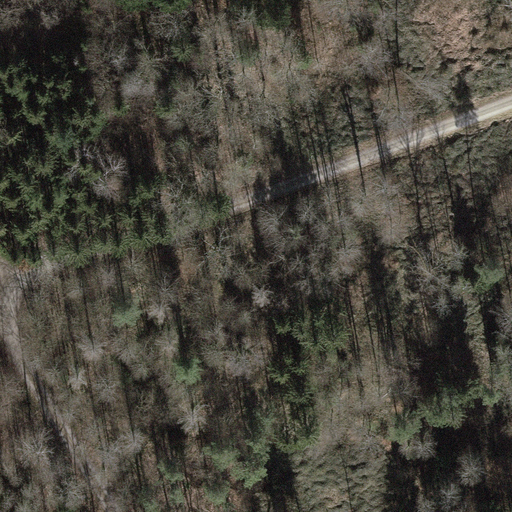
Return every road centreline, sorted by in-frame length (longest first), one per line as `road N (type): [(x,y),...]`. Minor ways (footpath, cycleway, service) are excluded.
road 1 (track): [(0,270),(117,244),(511,101)]
road 2 (track): [(112,511),(0,322)]
